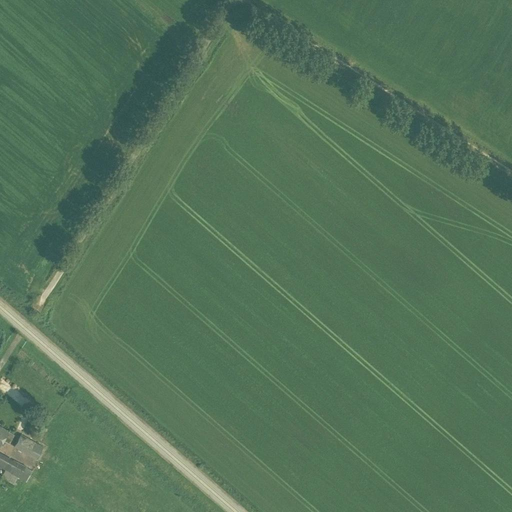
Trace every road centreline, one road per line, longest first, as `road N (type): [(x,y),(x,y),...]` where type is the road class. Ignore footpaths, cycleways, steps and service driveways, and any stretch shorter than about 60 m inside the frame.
road 1 (unclassified): [(43,303),(236,0)]
road 2 (track): [(234,3),(511,179)]
